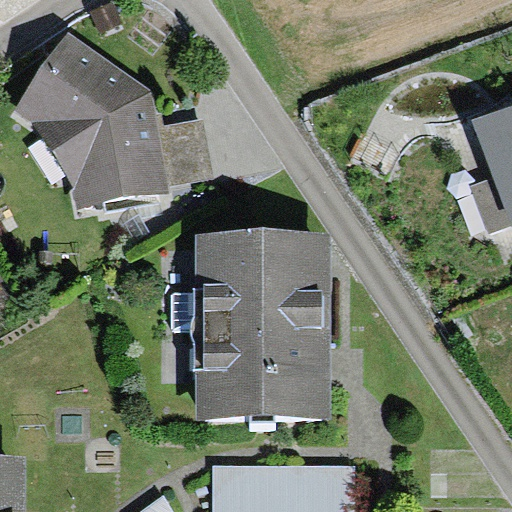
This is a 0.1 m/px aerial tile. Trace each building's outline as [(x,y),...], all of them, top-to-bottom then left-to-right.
[(511,34),(410,80),(493,267),(511,258),(511,34)] [(155,113),(69,57),(21,132),(74,170),(95,223),(174,207),(155,113)] [(331,271),(192,267),(187,429),(326,433),(331,271)] [(28,511),(28,481),(0,481),(0,511),(28,511)] [(356,511),(356,488),(217,486),(216,511),(356,511)]
